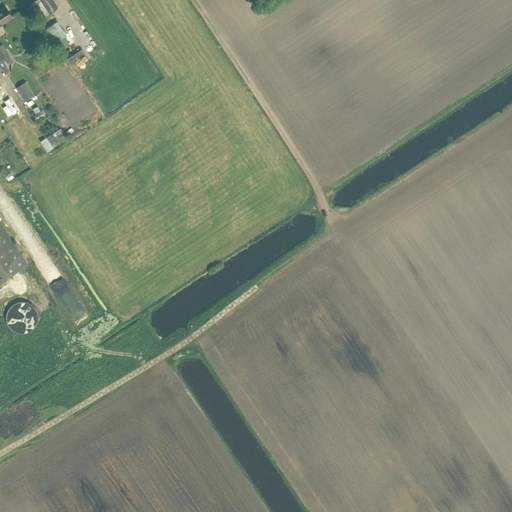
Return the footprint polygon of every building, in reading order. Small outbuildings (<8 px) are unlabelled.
[(59,8),(53,0),(40,0),(50,14),(59,8)] [(0,10),(0,25),(3,24),(13,17),(6,7),(0,10)] [(58,50),(69,43),(53,20),(42,28),(58,50)] [(81,49),(67,59),(71,65),(86,55),(81,49)] [(26,82),(16,88),(25,101),(34,95),(26,82)] [(8,96),(0,100),(0,103),(7,115),(16,110),(8,96)] [(61,128),(46,137),(53,147),(63,141),(59,136),(64,133),(61,128)] [(0,282),(27,264),(0,223),(0,282)] [(69,316),(83,309),(75,294),(61,302),(69,316)] [(6,313),(6,317),(6,320),(7,324),(9,327),(10,329),(13,331),(15,332),(18,333),(22,334),(25,334),(29,332),(32,331),(34,329),(36,326),(38,323),(38,320),(39,317),(38,314),(38,312),(36,308),(34,306),(32,304),(29,302),(26,301),(22,301),(19,301),(16,302),(14,303),(10,306),(9,308),(7,310),(6,313)]
